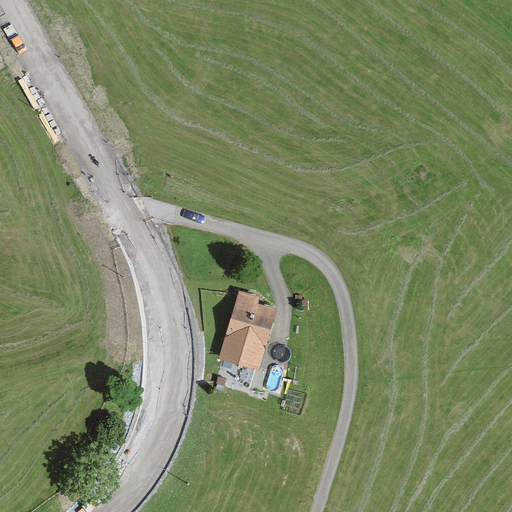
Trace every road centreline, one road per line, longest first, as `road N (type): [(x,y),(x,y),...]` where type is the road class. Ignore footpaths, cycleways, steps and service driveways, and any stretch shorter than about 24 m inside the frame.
road 1 (tertiary): [(100,511),(158,438),(174,382),(174,327),(140,239),(4,0)]
road 2 (track): [(121,209),(313,251),(333,271),(349,383),(316,511)]
